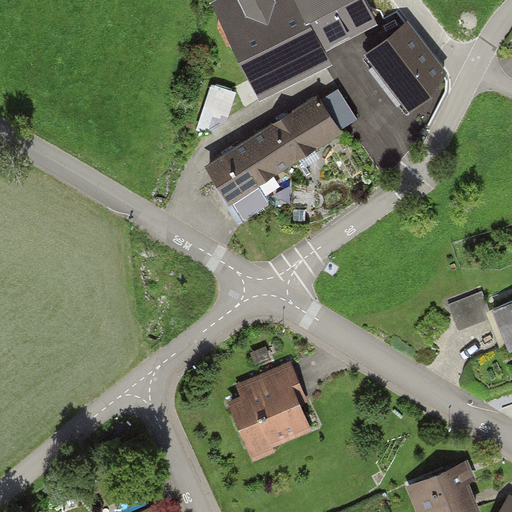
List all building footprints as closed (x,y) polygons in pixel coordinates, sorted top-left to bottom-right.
[(333,51),(378,28),(363,0),(301,0),(302,0),(301,0),(246,0),(220,13),(266,100),(338,62),(333,51)] [(415,30),(378,57),(408,99),(446,70),(415,30)] [(358,121),(339,88),(210,163),(243,221),(279,200),(264,175),(358,121)] [(483,293),(453,305),(463,332),(498,319),(511,356),(511,355),(511,306),(491,314),(483,293)] [(291,368),(239,387),(244,399),(230,404),(253,466),(281,455),(278,447),(316,433),(291,368)] [(484,511),(467,466),(410,488),(418,511),(484,511)] [(511,511),(511,497),(510,497),(500,511),(511,511)]
